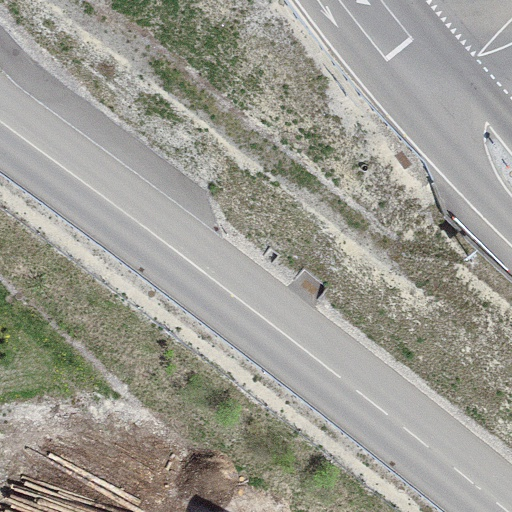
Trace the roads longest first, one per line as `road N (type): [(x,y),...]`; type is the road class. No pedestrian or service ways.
road 1 (unclassified): [(0,125),(498,511)]
road 2 (trunk): [(439,77),(480,187),(511,218)]
